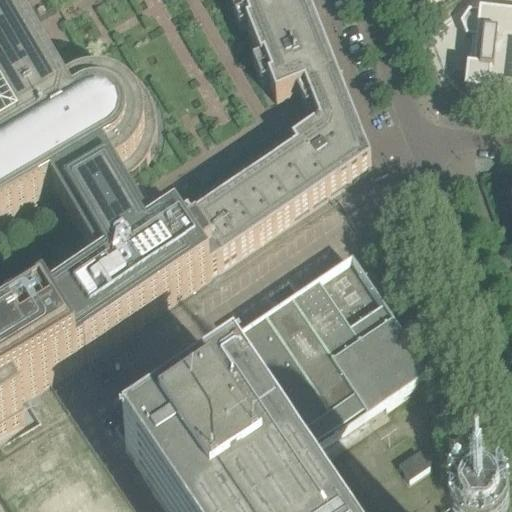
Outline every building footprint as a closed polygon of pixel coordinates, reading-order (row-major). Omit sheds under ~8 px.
[(221,275),(187,225),(153,248),(134,216),(120,192),(129,186),(137,181),(144,173),(149,165),(153,157),(156,147),(157,138),(156,128),(154,118),(151,109),(145,101),(139,94),(132,87),(123,82),(114,79),(105,77),(95,77),(85,78),(76,81),(67,85),(59,90),(6,1),(7,0),(0,0),(0,439),(21,426),(21,427),(22,426),(22,425),(24,424),(16,411),(78,372),(78,371),(85,366),(86,367),(221,275)] [(313,28),(302,0),(234,0),(240,13),(243,12),(251,31),(248,32),(255,51),(313,28)] [(443,0),(420,0),(426,12),(444,1),(443,0)] [(511,22),(456,17),(447,30),(453,45),(479,47),(477,70),(469,69),(459,77),(458,88),(466,97),(477,99),(482,94),(511,97),(511,22)] [(334,82),(326,60),(313,28),(255,51),(262,69),(265,68),(273,87),(270,88),(278,108),(306,96),(335,84),(336,84),(335,82),(334,82)] [(221,275),(371,174),(341,98),(335,84),(306,96),(310,108),(321,134),(300,149),(303,154),(298,157),(290,146),(183,218),(187,225),(221,275)] [(155,437),(128,455),(149,486),(146,488),(147,489),(148,489),(150,493),(150,494),(151,495),(150,495),(156,504),(157,503),(163,511),(317,511),(299,485),(303,482),(266,427),(262,422),(277,411),(291,432),(292,432),(310,459),(364,423),(368,428),(385,417),(423,391),(429,387),(407,354),(383,319),(377,309),(355,277),(352,273),(237,350),(253,375),(271,402),(255,413),(237,386),(224,366),(208,377),(220,395),(168,430),(160,418),(148,426),(155,437)] [(457,454),(448,440),(441,445),(450,459),(457,454)] [(399,475),(409,490),(430,476),(419,461),(399,475)]
